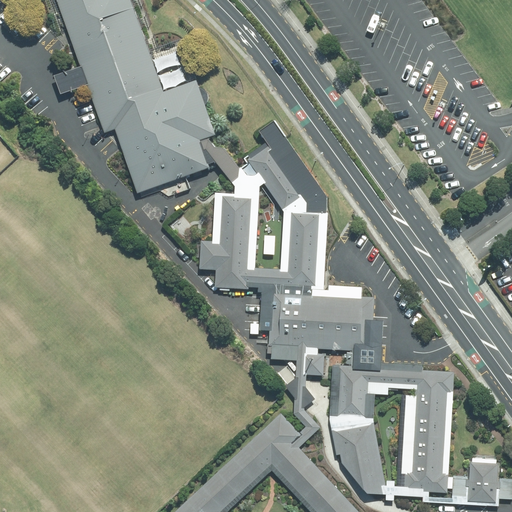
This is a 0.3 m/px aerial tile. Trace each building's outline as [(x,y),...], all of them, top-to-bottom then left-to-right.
[(115,131),(138,195),(207,170),(206,168),(196,141),(209,137),(215,134),(200,90),(173,99),(137,0),(55,0),(104,135),(115,131)] [(370,323),(372,301),(361,300),(362,289),(322,287),(327,198),(275,123),(258,134),(267,148),(247,162),(257,176),(253,178),(247,178),(222,147),(214,150),(209,137),(196,141),(206,168),(215,164),(235,189),(235,194),(216,193),(214,241),(200,241),(198,272),(215,273),(215,289),(264,290),(262,341),(271,347),(270,360),(296,361),(293,415),(305,428),(298,434),(291,440),(300,449),(321,429),(301,407),(303,377),(322,378),(323,356),(317,355),(318,349),(354,351),(353,369),(376,370),(379,323),(370,323)] [(409,398),(403,478),(441,481),(449,378),(376,370),(353,369),(333,369),(329,416),(366,419),(368,395),(409,398)] [(358,511),(300,449),(291,440),(298,434),(280,414),(173,511),(358,511)] [(368,486),(387,491),(375,423),(334,430),(346,460),(368,486)] [(470,459),(471,494),(496,494),(496,458),(470,459)]
